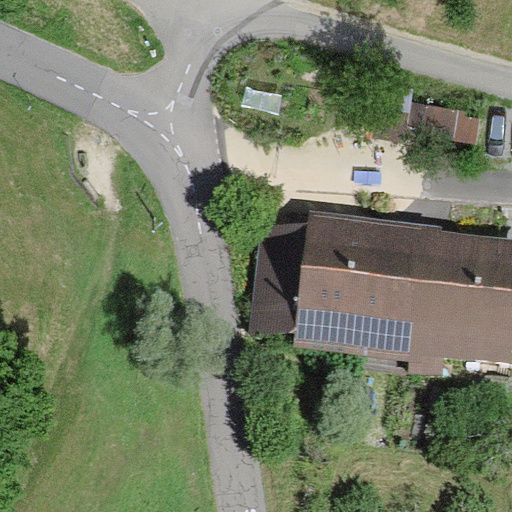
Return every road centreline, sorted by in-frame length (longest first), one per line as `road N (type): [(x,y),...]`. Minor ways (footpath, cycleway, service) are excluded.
road 1 (unclassified): [(511,82),(205,14),(160,130)]
road 2 (track): [(118,104),(88,353),(7,511)]
road 3 (residential): [(235,511),(188,164),(160,130)]
road 4 (residential): [(160,130),(0,52)]
